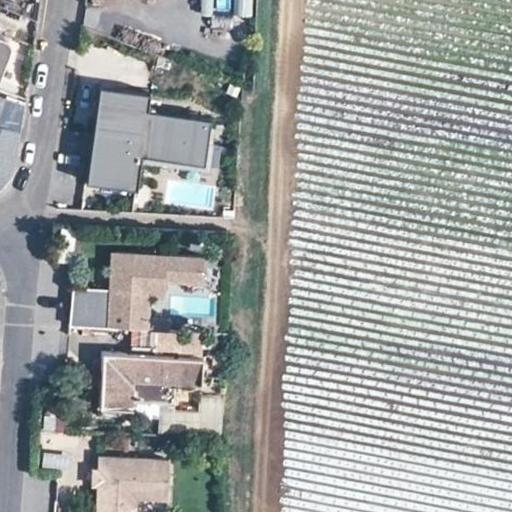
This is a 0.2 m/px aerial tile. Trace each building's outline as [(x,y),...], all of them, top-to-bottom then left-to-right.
[(233,0),(233,9),(251,10),(250,0),(233,0)] [(0,65),(9,41),(9,36),(0,32),(0,65)] [(95,78),(80,173),(130,180),(134,153),(135,147),(197,157),(203,120),(204,111),(143,102),(145,85),(95,78)] [(135,147),(134,153),(204,164),(210,121),(203,120),(197,157),(135,147)] [(202,252),(109,247),(107,283),(69,281),(67,319),(146,323),(148,290),(163,290),(163,275),(201,277),(202,252)] [(203,332),(157,329),(156,350),(201,352),(203,332)] [(156,350),(104,347),(101,404),(132,406),(133,395),(174,397),(177,378),(202,380),(204,352),(201,352),(156,350)] [(167,454),(96,451),(95,464),(95,480),(93,511),(133,511),(134,491),(166,492),(167,454)]
